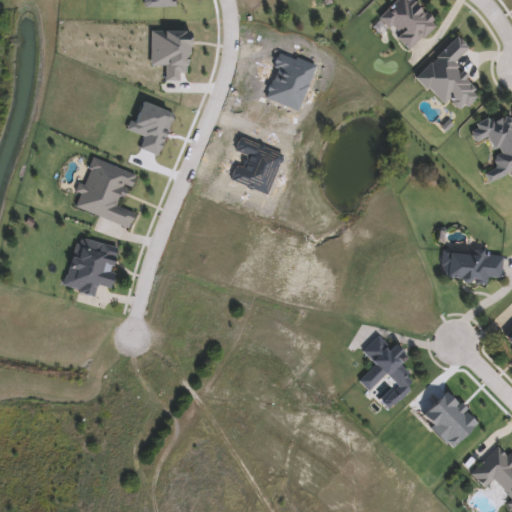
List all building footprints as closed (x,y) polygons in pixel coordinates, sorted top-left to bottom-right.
[(377,18),(395,0),(409,0),(435,26),(410,51),(377,18)] [(450,66),(479,92),(461,113),(448,101),(443,106),(413,79),(452,35),(467,48),(450,66)] [(488,184),(481,168),(495,161),(485,138),(476,142),(470,129),(507,111),(511,121),(511,178),(510,174),(488,184)] [(62,290),(70,239),(114,247),(107,289),(93,287),(92,295),(62,290)] [(500,253),(499,279),(486,279),(486,282),(440,281),(441,252),(500,253)] [(511,346),(503,338),(511,328),(511,346)] [(360,352),(381,334),(403,359),(397,364),(415,385),(386,409),(379,401),(394,388),(383,376),(366,392),(355,380),(371,366),(360,352)]
